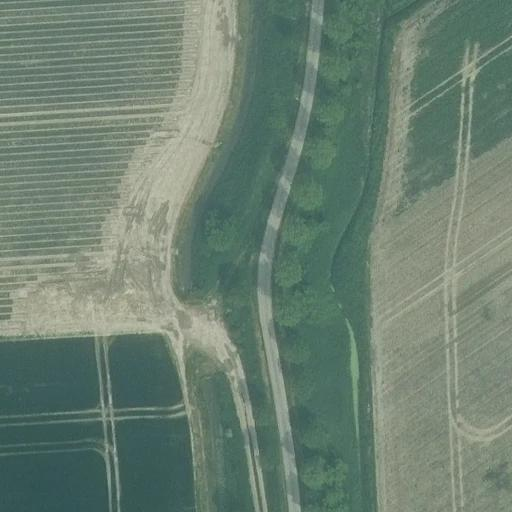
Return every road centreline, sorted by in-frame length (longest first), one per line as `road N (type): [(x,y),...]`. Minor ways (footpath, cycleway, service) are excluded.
road 1 (unclassified): [(295,511),(262,285),(305,109),(317,0)]
road 2 (track): [(113,329),(184,329),(223,351),(237,379),(262,511)]
